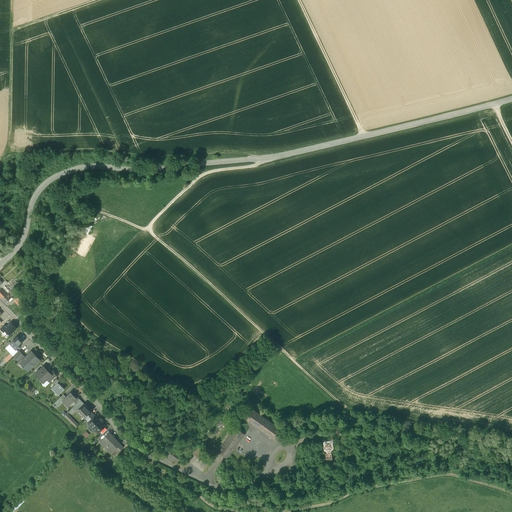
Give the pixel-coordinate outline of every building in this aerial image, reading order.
[(16,281),(10,286),(13,289),(18,284),(16,281)] [(13,299),(8,293),(2,298),(7,302),(10,300),(11,301),(13,299)] [(10,323),(6,327),(8,329),(6,331),(10,335),(16,330),(10,323)] [(22,343),(17,337),(10,343),(16,349),(22,343)] [(18,351),(16,349),(0,364),(3,366),(18,351)] [(24,356),(19,351),(14,357),(19,362),(24,356)] [(31,352),(21,362),(25,365),(24,367),(28,371),(39,360),(36,357),(35,357),(33,355),(33,354),(31,352)] [(43,366),(40,370),(39,370),(36,373),(36,375),(39,378),(41,378),(42,377),(45,380),(46,379),(50,382),(56,376),(52,371),(50,373),(43,366)] [(54,385),(51,388),(58,394),(64,388),(57,382),(57,381),(54,385)] [(66,397),(63,400),(68,405),(72,401),(73,401),(76,398),(70,393),(66,397)] [(60,403),(63,400),(66,397),(63,394),(52,406),(55,408),(60,403)] [(77,411),(84,404),(80,400),(76,404),(73,408),(75,410),(76,412),(77,411)] [(84,404),(77,411),(78,411),(79,410),(82,414),(81,415),(85,418),(91,412),(84,405),(84,404)] [(249,407),(241,417),(275,443),(283,432),(249,407)] [(70,416),(67,413),(64,416),(76,427),(78,424),(70,416)] [(95,416),(88,423),(98,432),(99,431),(104,426),(95,416)] [(227,458),(244,435),(233,427),(216,450),(227,458)] [(120,444),(109,432),(99,441),(110,453),(115,449),(119,444),(120,444)] [(332,436),(320,436),(320,440),(313,441),(313,448),(332,448),(332,436)] [(196,443),(189,452),(207,465),(213,456),(196,443)] [(123,448),(119,444),(115,449),(118,453),(123,448)] [(172,447),(166,456),(177,463),(182,454),(172,447)]
